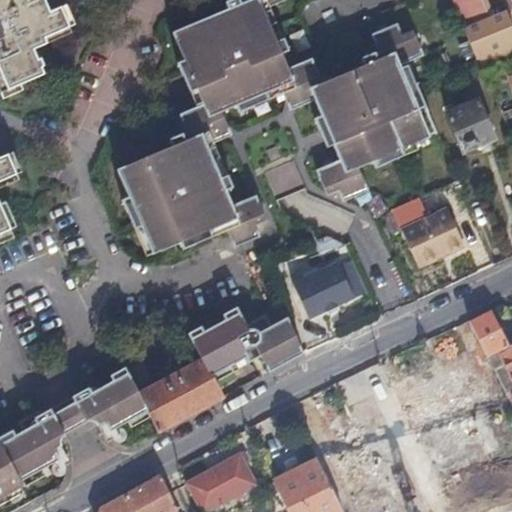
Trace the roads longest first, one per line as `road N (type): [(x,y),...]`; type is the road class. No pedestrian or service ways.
road 1 (residential): [(511,280),(73,504)]
road 2 (unknown): [(412,327),(365,242),(297,202)]
